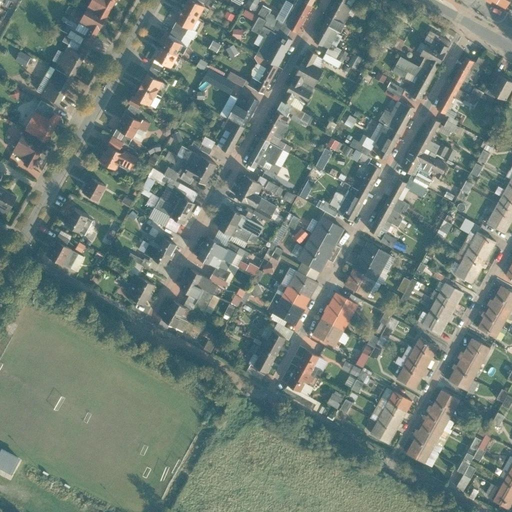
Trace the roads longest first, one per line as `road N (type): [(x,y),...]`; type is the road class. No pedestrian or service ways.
road 1 (residential): [(270,390),(146,322),(324,0)]
road 2 (residential): [(270,390),(471,24)]
road 3 (residential): [(490,511),(393,458),(511,239)]
road 4 (residential): [(156,0),(0,281)]
